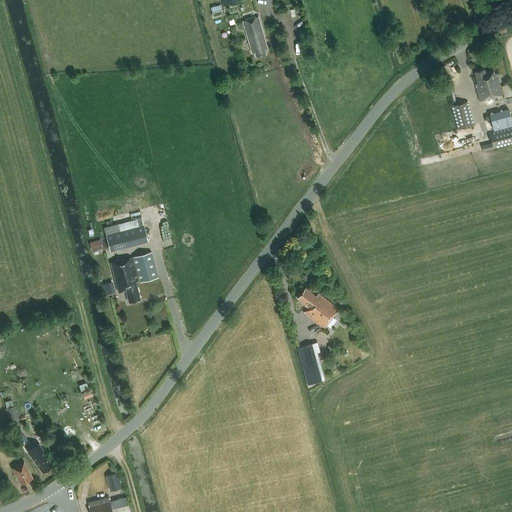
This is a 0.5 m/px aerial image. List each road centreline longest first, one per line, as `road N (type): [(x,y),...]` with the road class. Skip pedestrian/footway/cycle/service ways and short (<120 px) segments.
road 1 (tertiary): [(58,486),(152,405),(382,104),(457,43),(511,14)]
road 2 (track): [(335,164),(277,19),(258,11)]
